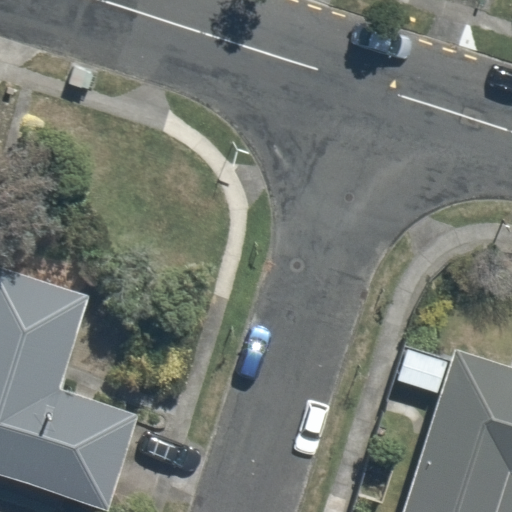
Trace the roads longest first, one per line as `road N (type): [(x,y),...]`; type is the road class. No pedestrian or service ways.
road 1 (residential): [(384,92),(240,511)]
road 2 (residential): [(384,92),(99,0)]
road 3 (residential): [(511,132),(384,92)]
